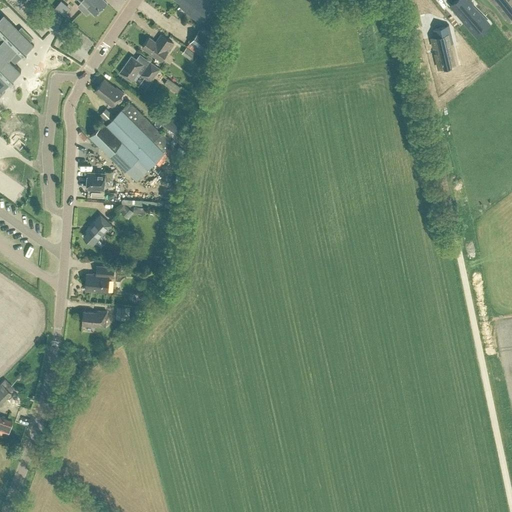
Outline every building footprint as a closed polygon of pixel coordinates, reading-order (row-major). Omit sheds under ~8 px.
[(90,10),(94,14),(106,2),(104,0),(80,0),(82,1),(78,5),(86,14),(90,10)] [(159,0),(156,3),(184,27),(189,20),(166,0),(159,0)] [(176,0),(181,3),(179,5),(198,21),(212,4),(206,0),(176,0)] [(470,0),(456,0),(451,5),(457,12),(458,11),(461,14),(459,15),(476,35),(488,26),(469,3),(471,1),(470,0)] [(511,0),(493,0),(510,20),(511,18),(511,0)] [(0,88),(9,79),(11,81),(14,78),(13,77),(19,71),(21,69),(14,62),(22,54),(24,56),(27,54),(25,52),(34,44),(30,41),(33,38),(21,26),(18,29),(4,14),(1,16),(0,17),(0,88)] [(448,24),(432,28),(434,36),(431,37),(438,68),(455,63),(450,41),(452,41),(448,24)] [(187,45),(206,59),(210,62),(216,42),(215,41),(216,41),(199,29),(187,45)] [(174,43),(161,34),(156,42),(150,37),(142,47),(161,60),(168,51),(174,43)] [(182,53),(193,61),(197,55),(186,46),(182,53)] [(138,71),(151,81),(158,71),(159,68),(150,61),(146,66),(131,55),(119,72),(131,80),(138,71)] [(180,86),(167,77),(166,80),(164,83),(163,83),(176,92),(180,86)] [(105,78),(95,90),(106,99),(105,100),(113,106),(123,92),(116,86),(115,87),(105,78)] [(161,133),(162,133),(146,117),(144,115),(135,107),(130,101),(114,116),(106,108),(100,113),(109,122),(106,125),(103,122),(90,135),(125,170),(125,169),(136,180),(148,168),(172,143),(161,133)] [(184,131),(167,119),(164,123),(181,136),(184,131)] [(112,180),(113,170),(105,170),(104,172),(88,171),(87,188),(104,189),(105,180),(112,180)] [(92,244),(111,224),(101,214),(86,230),(88,232),(84,236),(92,244)] [(113,277),(114,267),(97,265),(96,273),(87,272),(85,289),(96,290),(96,291),(108,293),(109,277),(113,277)] [(105,327),(107,310),(96,309),(96,312),(83,310),(82,324),(105,327)] [(0,383),(0,403),(11,392),(10,391),(14,387),(5,378),(0,383)] [(8,431),(12,420),(0,415),(0,431),(2,432),(3,429),(8,431)]
